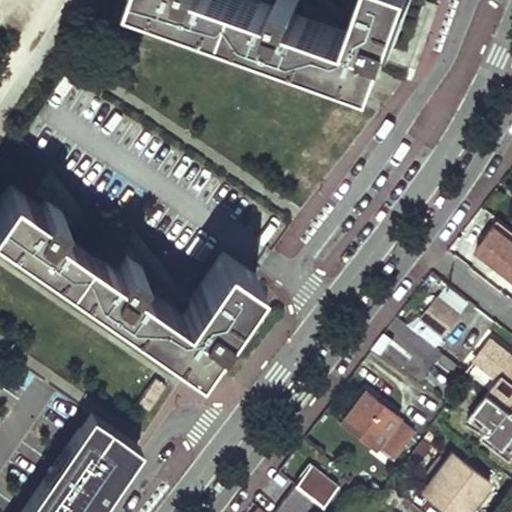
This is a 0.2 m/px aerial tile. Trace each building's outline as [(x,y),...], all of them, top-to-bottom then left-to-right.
[(161,0),(379,77),(390,45),(393,47),(410,0),(365,0),(355,32),(298,13),(302,2),(311,5),(314,0),(279,0),(278,5),(264,0),(161,0)] [(117,266),(53,222),(62,209),(46,197),(42,204),(11,182),(0,197),(0,227),(161,339),(182,311),(135,280),(141,271),(148,277),(164,260),(126,240),(118,252),(123,256),(117,266)] [(256,276),(224,253),(182,311),(212,333),(256,276)] [(446,335),(461,315),(437,297),(423,317),(446,335)] [(212,333),(182,311),(161,339),(192,361),(212,333)] [(511,406),(511,357),(489,340),(475,359),(500,379),(491,391),(511,406)] [(425,389),(451,408),(462,394),(436,374),(425,389)] [(354,407),(387,432),(399,416),(367,391),(354,407)] [(342,422),(376,447),(387,432),(354,407),(342,422)] [(20,511),(91,511),(100,500),(109,488),(93,477),(123,434),(90,412),(20,511)] [(399,442),(387,432),(376,447),(388,456),(399,442)] [(138,446),(123,434),(93,477),(109,488),(138,446)] [(493,484),(454,453),(438,473),(478,504),(493,484)] [(314,499),(321,505),(337,484),(311,462),(294,483),(314,499)] [(471,511),(478,504),(438,473),(423,492),(447,511),(471,511)] [(271,511),(304,511),(314,499),(294,483),(271,511)]
